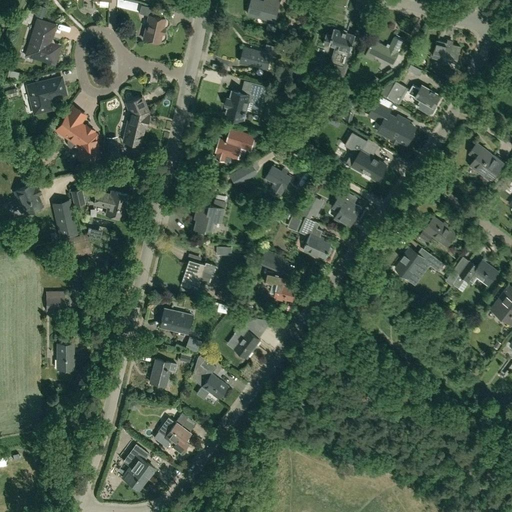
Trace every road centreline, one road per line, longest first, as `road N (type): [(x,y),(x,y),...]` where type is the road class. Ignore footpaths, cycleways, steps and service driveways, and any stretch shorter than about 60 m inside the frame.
road 1 (residential): [(77,506),(109,412),(189,76)]
road 2 (residential): [(136,511),(178,490),(414,171)]
road 3 (residential): [(414,171),(461,99),(486,28)]
road 4 (residential): [(130,63),(111,90),(86,87),(82,39),(94,31),(113,39)]
road 5 (residential): [(511,244),(414,171)]
